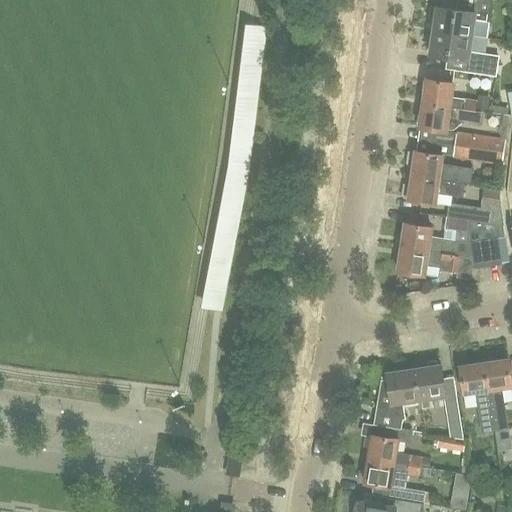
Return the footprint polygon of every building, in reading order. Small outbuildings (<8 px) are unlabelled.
[(487,21),(489,0),(464,0),(463,9),(453,8),(449,2),(438,1),(432,5),(430,17),(434,22),(433,29),(471,35),(473,19),(487,21)] [(244,27),(238,117),(253,118),(259,28),(244,27)] [(487,54),(469,51),(471,35),(433,29),(430,53),(468,59),(466,71),(496,76),(498,59),(487,57),(487,54)] [(484,100),(451,95),(453,82),(426,78),(423,102),(449,106),(482,111),(510,115),(511,108),(483,103),(484,100)] [(481,125),(482,111),(449,106),(423,102),(419,126),(446,130),(446,128),(454,129),(463,123),(481,125)] [(456,144),(505,151),(507,139),(458,131),(456,144)] [(505,151),(456,144),(454,157),(503,164),(505,151)] [(472,168),(441,164),(442,154),(416,150),(416,151),(411,150),(409,165),(413,165),(412,175),(464,183),(465,182),(470,183),(472,168)] [(462,197),(464,183),(412,175),(411,184),(406,183),(404,197),(409,198),(408,199),(435,202),(437,193),(462,197)] [(495,187),(481,184),(478,206),(498,209),(496,198),(495,187)] [(503,224),(501,210),(448,201),(446,217),(471,221),(496,224),(503,224)] [(469,256),(466,241),(471,221),(446,217),(444,228),(457,230),(456,240),(430,236),(431,226),(405,222),(401,247),(469,256)] [(470,267),(472,267),(501,263),(496,224),(471,221),(466,241),(469,256),(470,267)] [(470,267),(469,256),(401,247),(398,271),(424,275),(426,265),(440,267),(439,270),(457,272),(457,277),(470,279),(472,267),(470,267)] [(511,385),(511,376),(509,359),(484,362),(495,430),(510,428),(503,387),(511,385)] [(455,376),(442,378),(440,365),(438,366),(435,360),(427,362),(426,367),(414,369),(418,399),(422,398),(423,408),(431,407),(430,397),(445,394),(451,437),(465,439),(455,376)] [(495,430),(484,362),(461,366),(465,392),(476,391),(478,406),(483,432),(495,430)] [(418,399),(414,369),(390,373),(386,377),(380,381),(373,424),(382,425),(382,426),(401,429),(401,428),(402,418),(406,418),(404,401),(418,399)] [(396,451),(398,440),(412,442),(414,430),(401,428),(401,429),(382,426),(381,436),(372,434),(368,458),(421,467),(424,456),(396,451)] [(463,452),(464,443),(439,439),(437,447),(463,452)] [(430,469),(432,457),(424,456),(421,467),(430,469)] [(420,476),(421,467),(368,458),(364,482),(374,484),(373,494),(423,502),(426,502),(427,491),(406,487),(408,474),(420,476)] [(465,510),(471,475),(455,473),(450,507),(465,510)] [(492,483),(476,481),(474,493),(490,495),(492,483)] [(421,511),(423,502),(373,494),(371,503),(360,501),(358,511),(421,511)]
